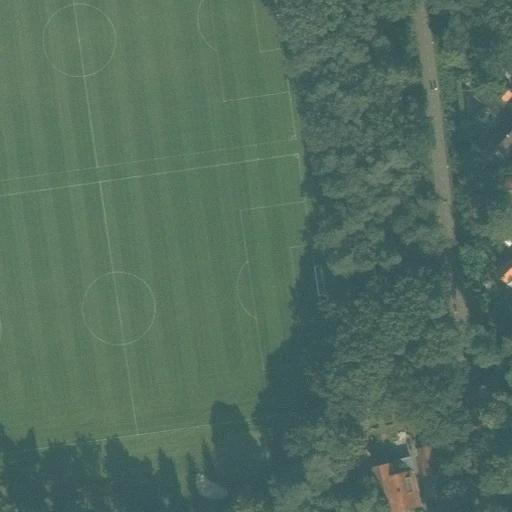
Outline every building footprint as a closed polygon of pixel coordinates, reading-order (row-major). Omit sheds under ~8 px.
[(511,94),(503,86),(496,94),(506,104),(511,96),(511,94)] [(506,104),(496,94),(488,102),(498,112),(506,104)] [(508,154),(511,150),(511,111),(489,136),(488,135),(478,147),(488,157),(498,145),(508,154)] [(484,196),(471,197),(473,219),(486,218),(484,196)] [(511,259),(509,263),(504,259),(493,270),(507,283),(511,278),(511,259)] [(391,511),(419,506),(411,471),(406,472),(396,474),(394,463),(376,467),(376,463),(371,456),(361,442),(354,447),(364,461),(363,461),(364,462),(368,479),(369,480),(371,480),(375,503),(386,500),(388,511),(391,511)] [(424,476),(438,473),(432,445),(418,449),(424,476)] [(368,479),(364,462),(363,461),(364,461),(354,447),(347,452),(359,470),(363,476),(367,477),(368,479)]
